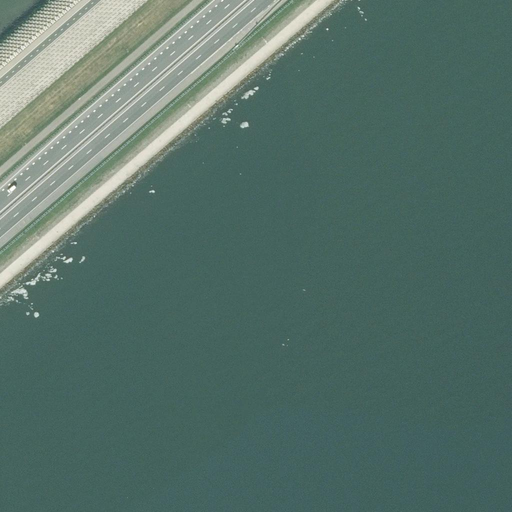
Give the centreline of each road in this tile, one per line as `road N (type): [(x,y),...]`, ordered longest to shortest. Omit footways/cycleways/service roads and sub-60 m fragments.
road 1 (motorway): [(0,228),(264,0)]
road 2 (motorway): [(234,0),(0,202)]
